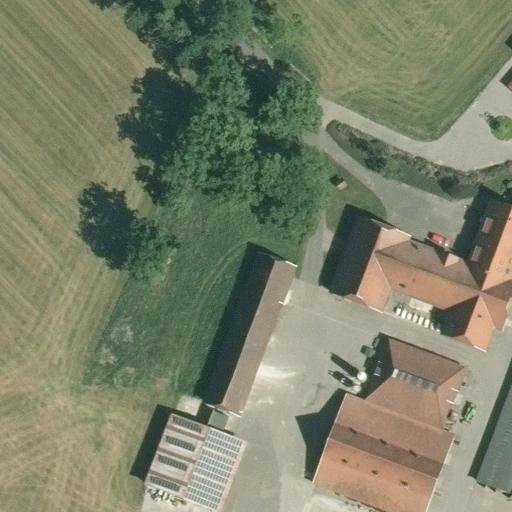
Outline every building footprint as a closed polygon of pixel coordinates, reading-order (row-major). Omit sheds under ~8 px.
[(491,342),(499,318),(510,322),(511,316),(511,194),(492,188),(469,255),(412,236),(416,226),(359,207),(332,285),(389,304),(396,283),(452,302),(444,325),(491,342)] [(206,390),(238,403),(292,260),(260,248),(206,390)] [(368,390),(449,420),(472,356),(392,326),(368,390)] [(350,384),(317,473),(422,511),(426,511),(459,424),(449,420),(368,390),(350,384)] [(511,385),(482,469),(511,480),(511,385)] [(251,432),(174,403),(147,475),(174,485),(225,503),(251,432)]
